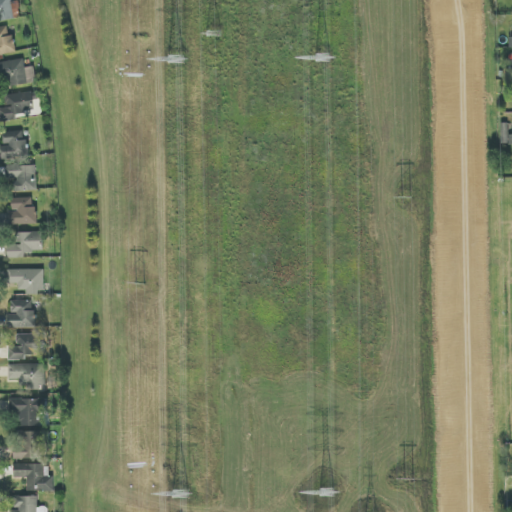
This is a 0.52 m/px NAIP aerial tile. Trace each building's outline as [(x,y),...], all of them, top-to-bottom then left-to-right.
[(0,0),(0,16),(1,21),(21,17),(18,1),(12,2),(11,0),(0,0)] [(0,55),(16,52),(13,34),(9,35),(7,27),(0,28),(0,55)] [(37,83),(34,66),(25,68),(24,59),(0,62),(0,80),(1,81),(1,83),(12,81),(13,86),(37,83)] [(0,108),(0,116),(1,123),(18,119),(17,114),(35,110),(31,91),(5,96),(7,107),(0,108)] [(1,145),(2,157),(29,156),(28,140),(23,140),(23,132),(3,132),(4,145),(1,145)] [(8,179),(14,178),(15,192),(37,191),(36,165),(7,166),(8,179)] [(33,198),(12,198),(13,211),(11,211),(12,225),(38,224),(37,206),(33,207),(33,198)] [(43,232),(15,233),(16,245),(8,245),(9,259),(26,258),(25,252),(44,251),(43,232)] [(44,270),(8,269),(8,284),(19,284),(19,293),(44,293),(44,270)] [(9,314),(9,328),(36,329),(37,310),(33,310),(33,301),(12,301),(12,314),(9,314)] [(9,361),(27,360),(27,354),(46,354),(45,334),(17,335),(18,347),(9,347),(9,361)] [(46,365),(9,364),(9,379),(20,380),(20,388),(46,388),(46,365)] [(22,427),(40,426),(39,414),(45,413),(45,399),(10,400),(11,418),(21,418),(22,427)] [(16,459),(41,459),(41,432),(16,432),(16,459)] [(28,492),(54,491),(54,476),(50,476),(50,464),(15,465),(15,478),(28,478),(28,492)] [(10,510),(10,511),(38,511),(38,496),(14,497),(15,510),(10,510)]
